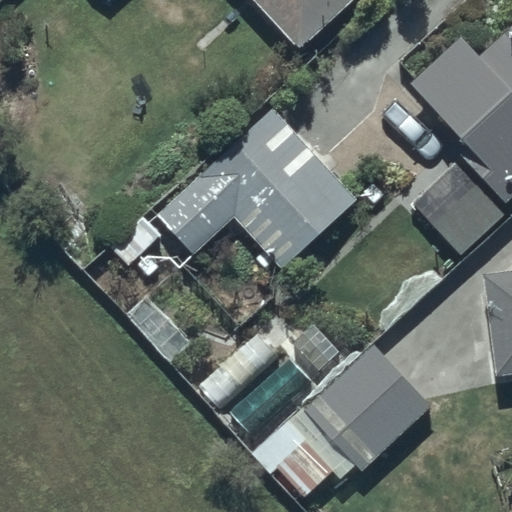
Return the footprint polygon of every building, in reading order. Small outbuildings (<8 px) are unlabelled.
[(262,0),(298,39),(339,0),(262,0)] [(503,192),(511,183),(511,11),(476,45),(459,27),(409,74),(464,133),(454,143),(479,170),(429,216),(458,247),(509,199),(503,192)] [(192,248),(232,209),(280,261),(354,193),(269,100),(153,206),(192,248)] [(511,258),(478,262),(489,364),(511,361),(511,258)] [(370,337),(300,403),(360,466),(429,400),(370,337)]
